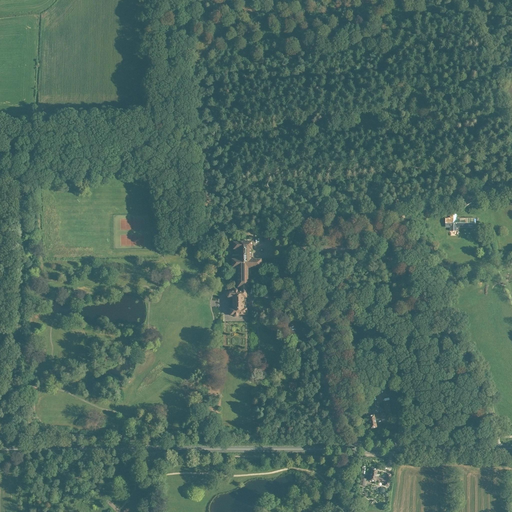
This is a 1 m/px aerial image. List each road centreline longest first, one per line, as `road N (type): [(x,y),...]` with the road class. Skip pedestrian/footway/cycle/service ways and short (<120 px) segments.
road 1 (tertiary): [(511,448),(0,449)]
road 2 (track): [(213,28),(490,11),(493,0)]
road 3 (track): [(436,282),(398,192),(385,17)]
road 4 (track): [(499,448),(436,282)]
road 5 (unknown): [(281,249),(367,252),(436,282)]
